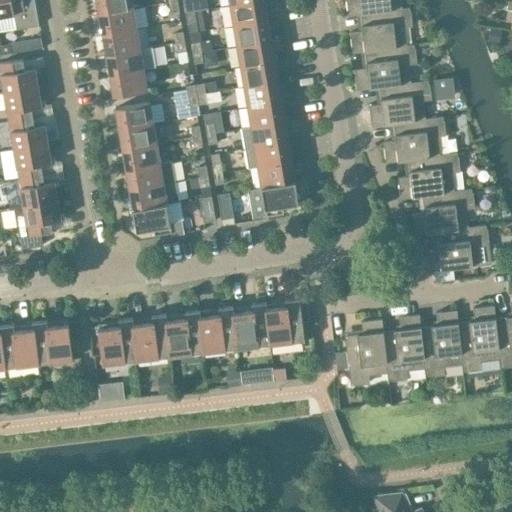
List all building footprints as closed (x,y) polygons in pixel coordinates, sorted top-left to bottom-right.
[(0,0),(0,31),(39,25),(34,0),(0,0)] [(134,8),(132,0),(97,0),(100,14),(134,8)] [(268,19),(264,0),(259,0),(230,5),(234,25),(268,19)] [(346,0),(348,15),(360,14),(360,13),(400,8),(399,8),(398,0),(346,0)] [(179,11),(178,1),(169,2),(171,12),(179,11)] [(194,11),(193,1),(184,3),(186,13),(194,11)] [(412,25),(409,6),(399,8),(400,8),(360,13),(360,14),(362,30),(350,32),(353,53),(365,51),(404,46),(404,45),(402,26),(412,25)] [(137,29),(134,8),(100,14),(103,34),(137,29)] [(196,22),(194,11),(186,13),(188,23),(196,22)] [(271,40),(268,19),(234,25),(237,46),(271,40)] [(140,49),(137,29),(103,34),(106,54),(140,49)] [(185,41),(183,31),(174,32),(176,43),(185,41)] [(275,60),(271,40),(237,46),(241,66),(275,60)] [(186,51),(185,41),(176,43),(178,53),(186,51)] [(201,52),(200,42),(191,43),(193,53),(201,52)] [(414,44),(404,45),(404,46),(365,51),(367,68),(355,69),(357,90),(379,87),(408,83),(408,82),(406,63),(416,62),(414,44)] [(151,47),(140,49),(106,54),(110,74),(144,69),(155,67),(151,47)] [(203,62),(201,52),(193,53),(195,63),(203,62)] [(25,69),(23,59),(0,62),(0,67),(4,92),(38,86),(35,67),(25,69)] [(278,80),(275,60),(241,66),(244,86),(278,80)] [(147,89),(144,69),(110,74),(114,95),(147,89)] [(282,100),(278,80),(244,86),(248,106),(282,100)] [(428,80),(408,82),(408,83),(379,87),(381,104),(369,105),(371,126),(393,124),(393,123),(423,119),(423,118),(421,100),(430,98),(428,80)] [(204,83),(195,84),(197,94),(206,93),(204,83)] [(197,94),(195,84),(187,85),(188,95),(197,94)] [(41,105),(38,86),(4,92),(9,120),(33,116),(32,107),(41,105)] [(208,103),(206,93),(197,94),(199,104),(208,103)] [(199,104),(197,94),(188,95),(190,106),(199,104)] [(285,120),(282,100),(248,106),(251,126),(285,120)] [(153,123),(150,101),(116,107),(119,129),(153,123)] [(35,126),(33,116),(9,120),(14,149),(48,143),(45,124),(35,126)] [(443,116),(423,118),(423,119),(393,123),(393,124),(395,140),(383,141),(386,162),(408,160),(408,159),(437,155),(435,136),(445,135),(443,116)] [(285,120),(251,126),(242,128),(246,148),(288,141),(285,120)] [(157,143),(153,123),(119,129),(123,149),(157,143)] [(214,123),(205,124),(207,134),(215,133),(214,123)] [(201,135),(199,125),(191,127),(192,137),(201,135)] [(217,143),(215,133),(207,134),(209,144),(217,143)] [(203,145),(201,135),(192,137),(194,147),(203,145)] [(292,161),(288,141),(246,148),(249,168),(258,167),(292,161)] [(51,162),(48,143),(14,149),(19,177),(43,173),(41,163),(51,162)] [(160,163),(157,143),(123,149),(126,169),(160,163)] [(457,152),(437,155),(408,159),(408,160),(410,176),(398,177),(400,198),(422,196),(422,195),(452,192),(452,191),(449,172),(459,171),(457,152)] [(172,161),(160,163),(126,169),(130,189),(175,181),(172,161)] [(295,181),(292,161),(258,167),(261,187),(295,181)] [(221,162),(212,164),(214,174),(222,173),(221,162)] [(208,175),(206,165),(197,166),(199,177),(208,175)] [(45,183),(43,173),(19,177),(24,206),(58,200),(55,181),(45,183)] [(224,183),(222,173),(214,174),(215,184),(224,183)] [(210,185),(208,175),(199,177),(201,187),(210,185)] [(179,201),(175,181),(130,189),(133,209),(167,203),(179,201)] [(299,202),(295,181),(261,187),(266,216),(284,213),(282,205),(299,202)] [(471,188),(452,191),(452,192),(422,195),(422,196),(424,212),(412,214),(415,234),(437,232),(436,231),(466,228),(466,227),(464,208),(474,207),(471,188)] [(229,192),(217,194),(221,219),(234,217),(229,192)] [(215,220),(211,195),(199,197),(203,222),(215,220)] [(61,218),(58,200),(24,206),(14,207),(21,249),(43,245),(41,233),(53,231),(51,220),(61,218)] [(172,232),(167,203),(133,209),(137,230),(153,227),(154,235),(172,232)] [(490,263),(488,243),(486,225),(466,227),(466,228),(436,231),(437,232),(439,248),(426,250),(429,271),(490,263)] [(267,301),(265,301),(270,343),(305,339),(300,297),(286,298),(286,300),(267,302),(267,301)] [(270,343),(265,301),(253,302),(253,304),(234,306),(234,305),(232,305),(237,347),(270,343)] [(511,315),(495,317),(501,366),(511,365),(511,302),(510,303),(511,315)] [(237,347),(232,305),(219,306),(219,308),(200,310),(200,309),(198,309),(204,351),(237,347)] [(501,366),(495,317),(494,305),(473,307),(474,319),(458,321),(461,361),(462,371),(501,366)] [(204,351),(198,309),(186,310),(186,312),(167,314),(167,313),(165,313),(170,355),(204,351)] [(461,361),(458,321),(457,309),(436,312),(437,324),(421,326),(424,365),(425,376),(444,373),(442,363),(461,361)] [(170,355),(165,313),(152,314),(153,316),(134,318),(134,317),(132,317),(137,359),(170,355)] [(424,365),(421,326),(419,314),(398,316),(400,328),(383,330),(386,370),(388,380),(406,378),(405,368),(424,365)] [(137,359),(132,317),(119,318),(119,320),(98,322),(103,363),(137,359)] [(33,321),(33,322),(39,363),(73,359),(68,318),(48,320),(47,319),(33,321)] [(386,370),(383,330),(382,318),(361,321),(362,333),(345,335),(346,351),(335,352),(337,369),(349,367),(351,384),(368,382),(367,372),(386,370)] [(39,363),(33,322),(14,324),(14,323),(0,324),(0,327),(5,367),(39,363)] [(243,368),(243,380),(288,379),(288,366),(243,368)] [(102,383),(104,400),(128,397),(126,380),(102,383)] [(422,511),(421,508),(411,511),(409,511),(402,492),(374,496),(381,511),(422,511)]
